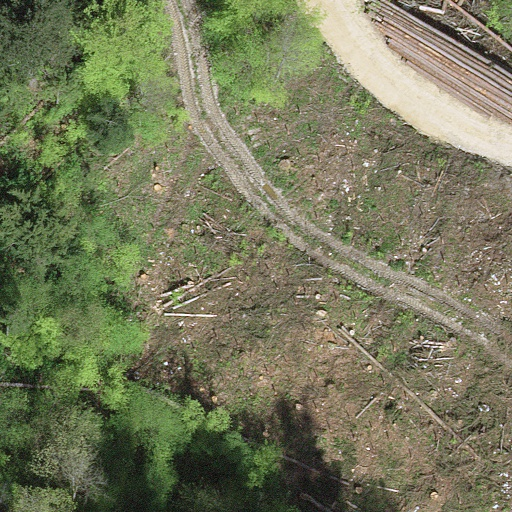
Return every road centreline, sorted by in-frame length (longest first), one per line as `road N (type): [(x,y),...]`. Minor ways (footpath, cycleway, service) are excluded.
road 1 (track): [(180,0),(208,103),(267,193),(317,240),(511,349)]
road 2 (track): [(335,0),(355,35),(412,91),(511,144)]
